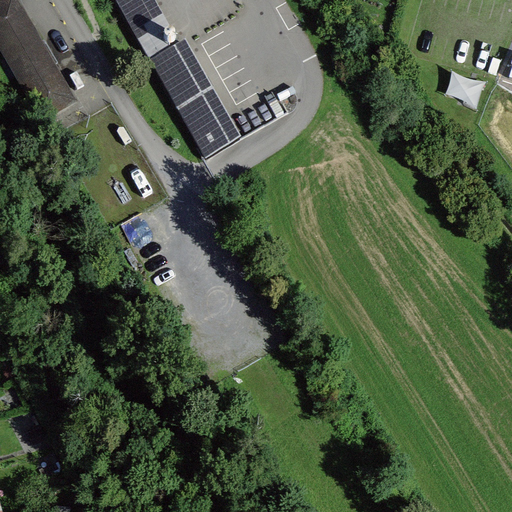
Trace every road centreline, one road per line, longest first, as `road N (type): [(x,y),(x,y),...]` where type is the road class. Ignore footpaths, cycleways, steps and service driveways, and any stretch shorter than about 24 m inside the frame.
road 1 (trunk): [(35,0),(341,511)]
road 2 (track): [(0,279),(38,365),(160,511)]
